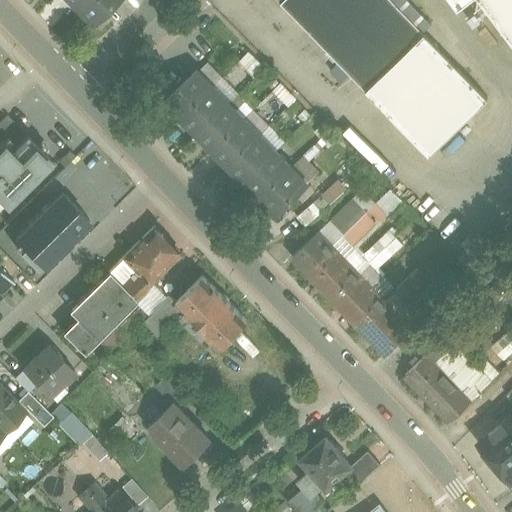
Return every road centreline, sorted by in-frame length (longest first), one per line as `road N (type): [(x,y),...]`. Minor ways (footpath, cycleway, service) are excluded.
road 1 (tertiary): [(349,366),(161,174)]
road 2 (residential): [(161,174),(0,331)]
road 3 (residential): [(182,511),(349,366)]
road 4 (tertiary): [(476,511),(349,366)]
road 5 (unclassified): [(194,0),(89,97)]
road 6 (tertiary): [(89,97),(0,7)]
